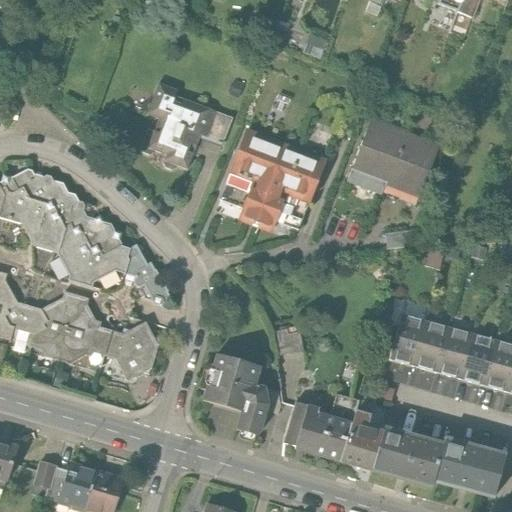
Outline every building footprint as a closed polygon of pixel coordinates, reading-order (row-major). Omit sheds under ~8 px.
[(438,0),(436,7),(456,15),(461,0),(438,0)] [(470,20),(477,0),(461,0),(456,15),(470,20)] [(177,94),(158,87),(146,117),(161,123),(156,135),(154,134),(146,137),(140,150),(143,155),(149,158),(154,155),(154,153),(166,158),(163,165),(165,170),(171,172),(176,170),(177,168),(187,172),(193,156),(189,154),(192,147),(195,148),(200,138),(222,146),(232,121),(175,99),(177,94)] [(403,136),(370,123),(366,133),(347,183),(380,196),(381,193),(416,206),(433,161),(436,152),(402,139),(403,136)] [(325,163),(246,133),(220,202),(243,211),(238,222),(270,235),(275,223),(298,232),(325,163)] [(0,219),(21,226),(32,248),(56,255),(69,278),(68,282),(91,289),(92,285),(115,273),(126,276),(126,277),(133,279),(132,284),(134,289),(139,290),(143,288),(151,303),(163,306),(168,303),(169,298),(167,295),(167,294),(156,272),(154,272),(150,264),(146,266),(137,249),(132,248),(129,250),(122,248),(119,242),(119,238),(118,234),(114,233),(110,226),(103,224),(101,221),(97,219),(94,220),(86,218),(83,212),(84,208),(82,204),(78,203),(74,196),(67,194),(62,185),(52,182),(50,179),(46,177),(43,179),(33,176),(31,172),(27,171),(11,179),(6,178),(1,180),(0,184),(0,183),(0,219)] [(418,232),(384,236),(386,251),(412,248),(418,232)] [(449,238),(435,239),(435,247),(449,247),(449,238)] [(429,253),(425,265),(438,269),(442,257),(429,253)] [(446,254),(444,262),(454,265),(457,256),(446,254)] [(138,333),(136,329),(128,333),(123,331),(122,336),(99,330),(100,325),(94,323),(85,308),(87,302),(64,294),(62,300),(40,312),(16,305),(4,283),(6,276),(0,274),(0,340),(8,342),(12,330),(28,335),(25,347),(40,352),(44,359),(69,366),(83,357),(89,358),(90,354),(114,361),(112,366),(117,368),(121,375),(120,377),(127,378),(134,381),(134,379),(142,375),(148,377),(149,372),(150,372),(158,347),(157,347),(158,342),(153,340),(149,333),(145,335),(138,333)] [(425,324),(402,317),(389,360),(413,367),(425,324)] [(448,330),(425,324),(413,367),(436,373),(448,330)] [(471,337),(448,330),(436,373),(459,380),(471,337)] [(287,332),(274,334),(278,358),(303,353),(300,334),(288,337),(287,332)] [(494,343),(471,337),(459,380),(482,386),(494,343)] [(511,368),(511,348),(494,343),(482,386),(505,393),(511,368)] [(258,373),(215,359),(212,368),(208,367),(205,368),(199,389),(200,393),(204,394),(201,404),(241,414),(235,433),(258,440),(265,414),(267,409),(264,392),(254,389),(258,373)] [(279,397),(264,392),(267,409),(265,414),(279,418),(281,410),(279,397)] [(335,397),(328,420),(350,426),(353,413),(356,403),(335,397)] [(295,447),(306,408),(289,403),(287,409),(293,411),(283,444),(295,447)] [(318,412),(306,408),(295,447),(294,450),(339,463),(350,426),(328,420),(316,417),(318,412)] [(353,413),(350,426),(339,463),(339,464),(370,473),(371,472),(381,435),(365,430),(369,418),(353,413)] [(382,430),(381,435),(371,472),(430,489),(432,483),(442,446),(382,430)] [(443,440),(442,446),(432,483),(493,500),(504,457),(443,440)] [(16,451),(0,445),(0,482),(7,484),(16,451)] [(56,469),(41,465),(35,489),(50,493),(56,469)] [(57,505),(79,511),(85,511),(96,476),(68,468),(57,505)] [(112,511),(121,483),(96,476),(85,511),(112,511)]
